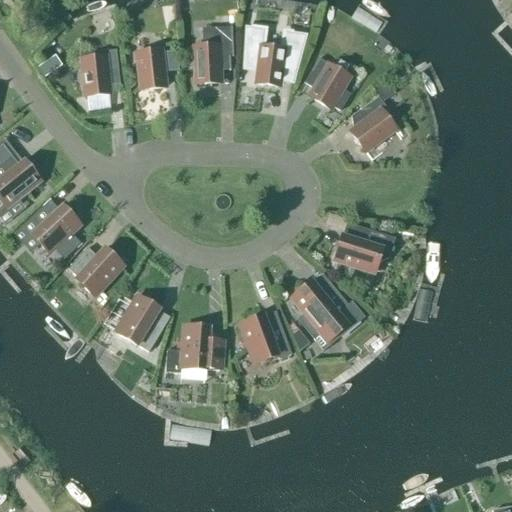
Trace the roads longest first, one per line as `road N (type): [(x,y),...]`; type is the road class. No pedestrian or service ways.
road 1 (residential): [(112,189),(157,157),(268,159),(293,174),(297,210),(249,255),(199,258),(145,223)]
road 2 (residential): [(112,189),(0,53)]
